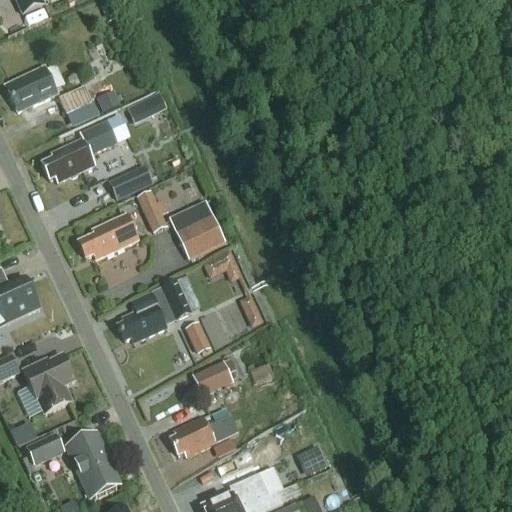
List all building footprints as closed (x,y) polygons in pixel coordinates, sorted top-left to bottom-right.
[(14,0),(23,18),(45,8),(41,0),(14,0)] [(71,0),(65,0),(69,8),(74,6),(71,0)] [(111,7),(101,11),(108,26),(118,21),(111,7)] [(18,116),(58,98),(45,70),(11,86),(14,93),(8,95),(18,116)] [(85,91),(60,102),(73,132),(98,120),(85,91)] [(109,98),(98,103),(103,116),(120,109),(115,96),(109,98)] [(159,98),(128,111),(135,127),(166,114),(159,98)] [(97,170),(92,160),(118,148),(117,146),(129,141),(119,119),(79,138),(83,146),(51,160),(53,162),(41,167),(49,184),(55,182),(57,187),(97,170)] [(144,170),(108,186),(117,205),(153,188),(144,170)] [(150,195),(138,201),(154,237),(167,231),(162,220),(166,218),(160,204),(155,206),(150,195)] [(205,206),(169,223),(188,264),(224,247),(205,206)] [(98,264),(140,244),(128,217),(93,233),(96,238),(79,246),(87,263),(96,259),(98,264)] [(204,268),(203,269),(205,274),(209,283),(221,277),(226,275),(236,270),(230,256),(204,268)] [(0,311),(7,328),(40,312),(25,280),(5,289),(0,278),(0,311)] [(187,281),(162,292),(177,325),(192,318),(191,316),(184,301),(194,296),(187,281)] [(125,326),(118,329),(126,346),(132,343),(135,347),(168,331),(167,329),(152,297),(131,306),(136,316),(123,322),(125,326)] [(258,316),(247,321),(252,332),(263,327),(258,316)] [(204,344),(192,350),(196,359),(209,353),(204,344)] [(12,359),(0,364),(0,386),(20,376),(12,359)] [(75,385),(63,359),(40,370),(39,367),(23,374),(37,403),(38,402),(46,418),(71,406),(63,390),(75,385)] [(196,380),(205,400),(236,386),(227,366),(196,380)] [(231,420),(208,430),(204,421),(174,435),(177,440),(171,443),(179,459),(184,457),(187,462),(239,437),(231,420)] [(92,501),(120,487),(97,438),(68,451),(92,501)] [(36,468),(63,455),(56,440),(29,453),(36,468)] [(317,451),(296,460),(305,480),(326,471),(317,451)] [(231,496),(202,510),(203,511),(241,511),(258,504),(268,500),(259,478),(229,492),(231,496)] [(268,500),(258,504),(241,511),(269,511),(282,506),(277,496),(269,500),(268,500)]
